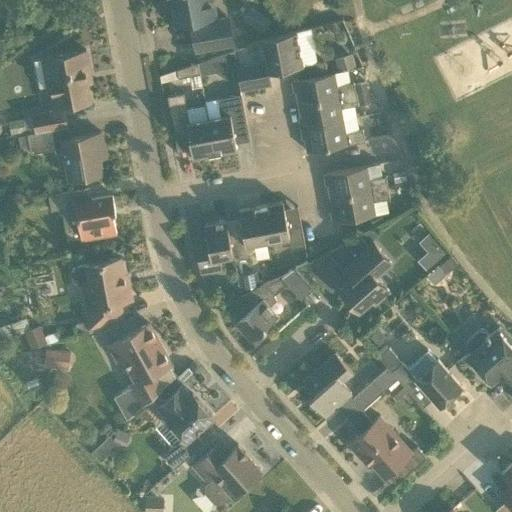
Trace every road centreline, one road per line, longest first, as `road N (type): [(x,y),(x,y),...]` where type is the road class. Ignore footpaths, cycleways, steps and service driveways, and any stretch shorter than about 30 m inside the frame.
road 1 (residential): [(245,387),(174,301),(151,191)]
road 2 (residential): [(151,191),(117,0)]
road 3 (residential): [(354,511),(245,387)]
road 4 (residential): [(398,511),(499,406)]
road 5 (residential): [(151,191),(292,164)]
